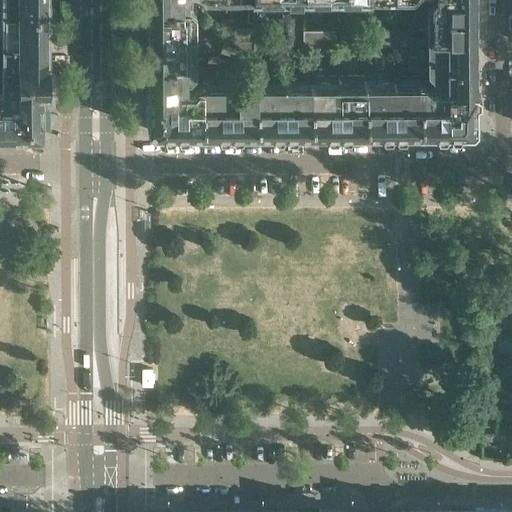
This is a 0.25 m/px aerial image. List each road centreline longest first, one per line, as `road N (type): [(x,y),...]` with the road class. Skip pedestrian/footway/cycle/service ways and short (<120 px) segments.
road 1 (residential): [(503,164),(92,167)]
road 2 (secondary): [(96,477),(92,167)]
road 3 (residential): [(96,477),(374,480)]
road 4 (secondary): [(92,167),(90,0)]
road 5 (residential): [(503,164),(504,0)]
road 6 (residential): [(374,480),(392,488),(511,492)]
